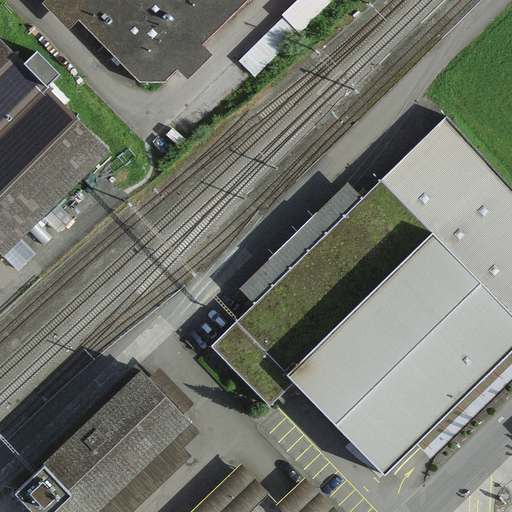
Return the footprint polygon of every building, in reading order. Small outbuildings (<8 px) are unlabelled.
[(55,0),(102,47),(149,0),(55,0)] [(150,0),(149,0),(102,47),(136,84),(162,85),(174,74),(180,81),(206,56),(198,49),(150,0)] [(150,0),(198,49),(248,0),(150,0)] [(300,0),(240,57),(256,74),(334,0),(300,0)] [(0,248),(6,255),(117,150),(0,27),(0,248)] [(285,388),(374,480),(511,348),(511,197),(442,124),(197,358),(255,418),(285,388)] [(160,369),(154,375),(189,406),(194,400),(160,369)] [(107,511),(193,431),(142,377),(16,496),(30,511),(107,511)] [(245,465),(193,511),(249,511),(271,493),(245,465)] [(328,511),(301,483),(281,502),(289,511),(328,511)]
